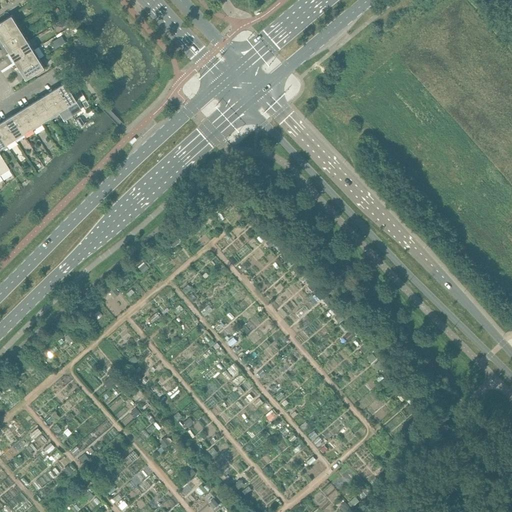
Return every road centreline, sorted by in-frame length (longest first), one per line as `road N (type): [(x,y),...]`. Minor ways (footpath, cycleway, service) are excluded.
road 1 (tertiary): [(245,103),(511,377)]
road 2 (tertiary): [(511,354),(262,88)]
road 3 (secondary): [(0,332),(245,103)]
road 4 (secondary): [(223,80),(0,295)]
road 5 (secondary): [(262,88),(369,0)]
